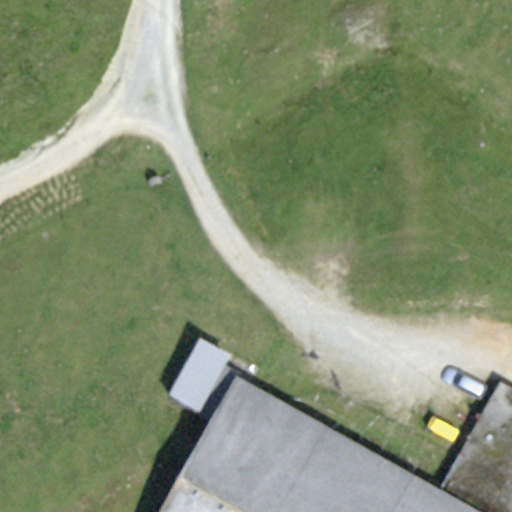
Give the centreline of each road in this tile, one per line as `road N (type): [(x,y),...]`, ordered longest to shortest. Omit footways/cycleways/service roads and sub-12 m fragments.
road 1 (track): [(149,71),(258,272),(372,367)]
road 2 (track): [(149,71),(63,161),(0,197)]
